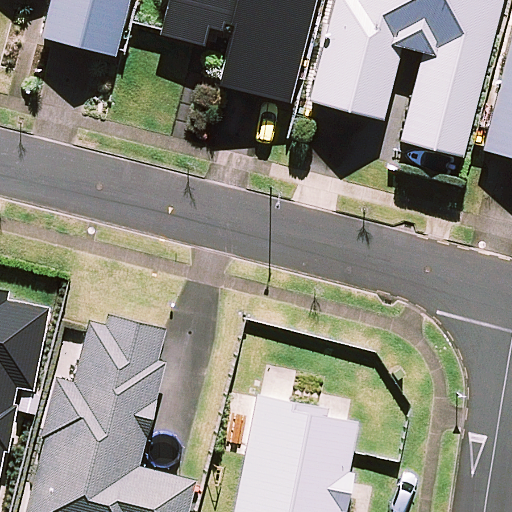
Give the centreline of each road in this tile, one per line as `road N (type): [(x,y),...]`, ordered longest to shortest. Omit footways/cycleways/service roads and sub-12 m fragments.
road 1 (residential): [(0,158),(511,287)]
road 2 (residential): [(511,347),(489,511)]
